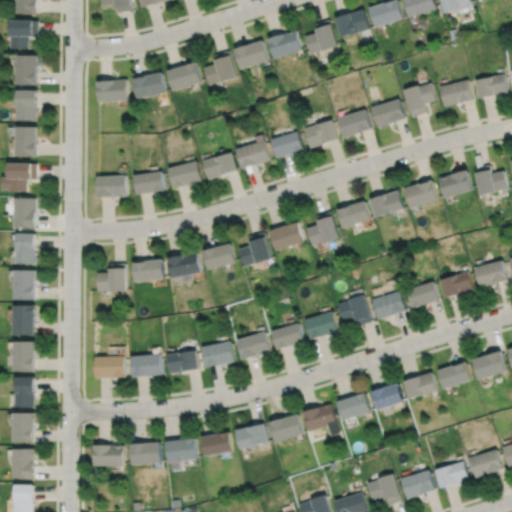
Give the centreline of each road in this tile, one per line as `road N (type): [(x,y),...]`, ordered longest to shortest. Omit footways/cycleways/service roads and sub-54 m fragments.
road 1 (residential): [(73,0),(69,511)]
road 2 (residential): [(511,313),(239,394),(145,409),(70,410)]
road 3 (residential): [(511,125),(189,219),(72,229)]
road 4 (residential): [(276,0),(133,43),(73,46)]
